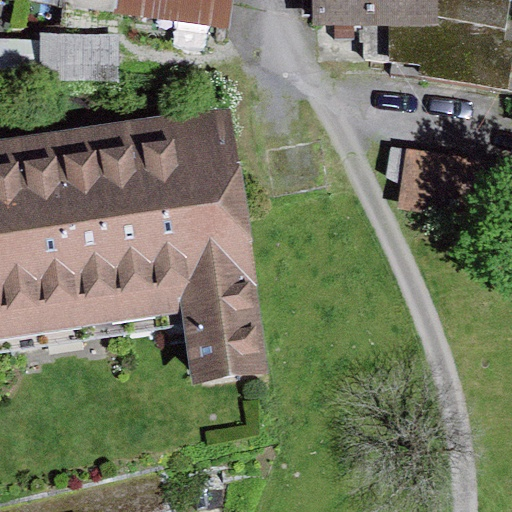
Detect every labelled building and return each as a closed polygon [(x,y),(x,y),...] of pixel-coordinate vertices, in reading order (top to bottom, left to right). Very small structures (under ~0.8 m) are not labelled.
[(63,0),(74,1),(72,13),(119,19),(121,0),(63,0)] [(121,0),(119,19),(229,33),(233,0),(121,0)] [(314,0),(314,30),(388,31),(388,67),(421,70),(423,84),(511,95),(511,55),(504,34),(510,0),(314,0)] [(38,42),(0,42),(0,79),(40,79),(40,85),(121,85),(121,37),(38,36),(38,42)] [(0,346),(176,321),(186,394),(269,382),(231,117),(0,150),(0,346)] [(511,226),(511,168),(408,156),(401,212),(511,226)]
